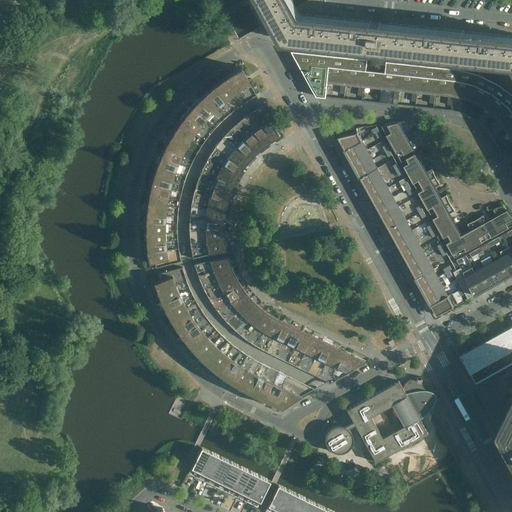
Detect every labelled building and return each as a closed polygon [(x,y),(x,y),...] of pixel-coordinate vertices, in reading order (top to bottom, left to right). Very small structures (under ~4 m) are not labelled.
[(263,0),(268,9),(274,20),(278,27),(282,34),(316,96),(326,97),(327,84),(329,66),(347,68),(365,70),(383,72),(401,74),(419,76),(437,78),(454,80),(475,84),(493,93),(509,107),(511,111),(511,38),(300,16),(299,16),(296,11),(289,0),(263,0)] [(345,86),(347,68),(329,66),(327,84),(341,86),(340,93),(344,94),(345,86)] [(252,87),(240,67),(229,74),(246,101),(248,100),(244,92),(252,87)] [(363,88),(365,70),(347,68),(345,86),(359,88),(358,95),(362,96),(363,88)] [(380,98),(381,90),(383,72),(365,70),(363,88),(376,89),(376,97),(380,98)] [(398,100),(399,92),(401,74),(383,72),(381,90),(394,91),(394,99),(398,100)] [(246,101),(229,74),(221,80),(239,105),(246,101)] [(417,94),(419,76),(401,74),(399,92),(412,93),(411,101),(416,101),(417,94)] [(435,96),(437,78),(419,76),(417,94),(430,95),(429,103),(434,103),(435,96)] [(452,105),(453,97),(454,80),(437,78),(435,96),(448,97),(447,105),(452,105)] [(239,105),(221,80),(213,86),(233,110),(239,105)] [(466,108),(468,101),(475,84),(454,80),(453,97),(464,100),(463,108),(466,108)] [(483,108),(493,93),(475,84),(468,101),(479,107),(476,113),(479,115),(483,108)] [(233,110),(213,86),(205,92),(227,116),(233,110)] [(256,95),(252,87),(244,92),(248,100),(255,95),(255,96),(256,95)] [(227,116),(205,92),(198,99),(197,100),(221,121),(224,118),(227,116)] [(496,119),(509,107),(493,93),(483,108),(492,116),(487,122),(490,124),(496,119)] [(221,121),(197,100),(191,106),(215,127),(221,121)] [(279,136),(270,121),(274,119),(265,104),(262,106),(261,106),(261,107),(252,112),(270,141),(279,136)] [(215,127),(191,106),(185,113),(210,133),(212,130),(215,127)] [(511,128),(511,111),(509,107),(496,119),(503,129),(496,133),(498,136),(505,132),(511,128)] [(270,141),(252,112),(241,120),(263,146),(270,141)] [(210,133),(185,113),(179,121),(205,140),(207,137),(210,133)] [(263,146),(241,120),(232,128),(255,153),(263,146)] [(205,140),(179,121),(173,129),(200,147),(203,143),(205,140)] [(406,136),(403,131),(409,128),(404,121),(381,126),(391,144),(406,136)] [(382,136),(377,127),(371,130),(373,134),(375,133),(378,138),(382,136)] [(255,153),(232,128),(223,137),(249,160),(255,153)] [(200,147),(173,129),(168,138),(196,154),(200,147)] [(345,150),(362,140),(357,132),(338,137),(345,149),(344,150),(345,150)] [(423,167),(420,162),(426,158),(421,150),(402,161),(399,157),(419,147),(415,138),(408,142),(406,136),(391,144),(408,175),(423,167)] [(249,160),(223,137),(215,147),(243,167),(249,160)] [(196,154),(168,138),(164,147),(192,161),(196,154)] [(350,159),(367,150),(362,140),(345,150),(350,159)] [(392,155),(386,144),(382,147),(388,157),(392,155)] [(192,161),(164,147),(160,155),(189,168),(192,161)] [(243,167),(215,147),(208,158),(238,175),(243,167)] [(355,169),(373,159),(367,150),(350,159),(350,160),(351,160),(356,168),(355,169)] [(189,168),(160,155),(156,165),(186,176),(189,168)] [(238,175),(208,158),(202,169),(233,184),(238,175)] [(360,178),(378,169),(373,159),(355,169),(356,169),(361,178),(360,178)] [(403,174),(397,163),(393,165),(399,176),(403,174)] [(186,176),(156,165),(153,174),(183,183),(184,179),(186,176)] [(416,188),(436,177),(432,169),(425,172),(423,167),(408,175),(416,188)] [(233,184),(202,169),(197,181),(229,193),(233,184)] [(366,188),(383,178),(378,169),(360,178),(361,179),(361,178),(366,187),(365,187),(366,188)] [(183,183),(153,174),(150,183),(181,191),(182,187),(183,183)] [(437,193),(434,188),(441,185),(436,177),(416,188),(423,201),(437,193)] [(371,197),(388,188),(383,178),(366,188),(371,197)] [(229,193),(197,181),(194,193),(227,202),(229,193)] [(413,193),(407,182),(403,184),(409,195),(413,193)] [(180,195),(181,191),(150,183),(148,193),(179,199),(180,195)] [(376,207),(394,197),(388,188),(371,197),(371,198),(372,197),(376,206),(376,207)] [(179,203),(179,199),(148,193),(146,203),(178,207),(179,203)] [(225,211),(227,202),(194,193),(191,206),(225,211)] [(430,214),(451,203),(446,195),(440,198),(437,193),(423,201),(430,214)] [(399,207),(394,197),(376,207),(377,207),(382,215),(381,216),(382,216),(399,207)] [(177,211),(178,207),(146,203),(145,213),(177,215),(177,211)] [(452,220),(449,214),(455,211),(451,203),(430,214),(438,228),(449,222),(452,220)] [(511,225),(511,216),(503,205),(494,209),(497,216),(492,218),(494,222),(500,233),(511,225)] [(224,221),(225,211),(191,206),(189,218),(224,221)] [(426,216),(420,206),(416,208),(422,219),(426,216)] [(412,229),(399,207),(382,216),(387,225),(386,225),(387,226),(388,226),(389,229),(388,229),(389,230),(390,230),(395,238),(394,239),(412,229)] [(177,219),(177,215),(145,213),(145,222),(177,223),(177,219)] [(457,223),(466,218),(463,213),(455,218),(457,223)] [(500,233),(494,222),(492,218),(487,221),(483,215),(475,219),(487,240),(500,233)] [(223,230),(223,221),(224,221),(189,218),(189,231),(223,230)] [(487,240),(475,219),(467,224),(471,230),(466,233),(473,247),(487,240)] [(452,220),(449,222),(438,228),(447,244),(461,236),(452,220)] [(176,227),(177,223),(145,222),(145,232),(177,232),(176,227)] [(437,235),(431,225),(427,227),(433,238),(437,235)] [(399,249),(417,239),(412,229),(394,239),(394,240),(395,239),(400,248),(399,248),(399,249)] [(224,240),(223,230),(189,231),(190,244),(224,240)] [(177,240),(177,232),(145,232),(145,242),(177,240)] [(466,233),(461,236),(447,244),(454,258),(473,247),(466,233)] [(490,247),(501,241),(499,237),(488,243),(490,247)] [(405,258),(422,248),(417,239),(399,249),(400,249),(405,257),(404,258),(405,258)] [(178,248),(177,240),(145,242),(146,252),(178,248)] [(226,250),(224,240),(190,244),(192,258),(192,259),(226,250)] [(447,254),(441,243),(437,246),(443,256),(447,254)] [(472,257),(482,251),(480,247),(469,253),(472,257)] [(180,261),(179,256),(178,248),(146,252),(148,262),(154,261),(155,268),(181,261),(180,261)] [(410,268),(427,258),(422,248),(405,258),(410,267),(410,268)] [(511,251),(503,257),(511,273),(511,251)] [(235,275),(231,266),(227,256),(194,264),(194,265),(199,279),(204,290),(235,275)] [(511,273),(503,257),(493,262),(503,279),(511,274),(511,273)] [(415,277),(433,267),(427,258),(410,268),(411,268),(415,276),(415,277)] [(503,279),(493,262),(484,267),(494,285),(494,284),(502,279),(503,280),(503,279)] [(452,276),(449,271),(452,270),(449,265),(443,269),(448,278),(452,276)] [(186,281),(183,273),(182,268),(182,267),(157,274),(159,280),(153,282),(156,292),(186,281)] [(420,286),(438,277),(433,267),(415,277),(416,277),(421,286),(420,286)] [(494,285),(484,267),(474,272),(484,290),(484,289),(493,284),(493,285),(494,285)] [(474,295),(465,278),(466,277),(461,268),(453,272),(459,283),(455,285),(461,296),(465,294),(467,298),(468,299),(469,298),(469,297),(473,295),(474,296),(474,295)] [(474,272),(466,277),(465,278),(474,295),(475,295),(475,294),(483,289),(484,290),(474,272)] [(210,301),(239,283),(235,275),(204,290),(210,301)] [(426,296),(443,286),(438,277),(420,286),(421,287),(421,286),(426,295),(425,296),(426,296)] [(160,301),(189,288),(186,281),(156,292),(160,301)] [(218,312),(245,291),(239,283),(210,301),(218,312)] [(431,305),(448,296),(448,295),(443,286),(426,296),(431,305)] [(164,310),(193,296),(191,292),(189,288),(160,301),(164,310)] [(226,321),(251,298),(245,291),(218,312),(226,321)] [(437,315),(458,303),(452,293),(448,295),(448,296),(431,305),(431,306),(432,305),(437,315)] [(169,319),(197,303),(195,299),(193,296),(164,310),(169,319)] [(235,330),(258,305),(251,298),(226,321),(235,330)] [(174,327),(201,310),(199,306),(197,303),(169,319),(174,327)] [(245,338),(265,311),(258,305),(235,330),(245,338)] [(180,335),(205,316),(203,313),(201,310),(174,327),(180,335)] [(255,345),(273,316),(265,311),(245,338),(255,345)] [(186,343),(210,323),(205,316),(180,335),(186,343)] [(267,352),(281,321),(273,316),(255,345),(267,352)] [(275,356),(290,325),(281,321),(267,352),(275,356)] [(192,350),(216,329),(210,323),(186,343),(192,350)] [(284,360),(299,330),(290,325),(275,356),(284,360)] [(199,357),(221,335),(218,332),(216,329),(192,350),(199,357)] [(511,350),(511,336),(508,329),(498,334),(509,353),(511,350)] [(293,365),(308,334),(299,330),(284,360),(293,365)] [(308,334),(293,365),(302,369),(317,338),(308,334)] [(509,353),(498,334),(489,339),(499,358),(509,353)] [(206,364),(227,340),(224,338),(221,335),(199,357),(206,364)] [(311,374),(326,343),(317,338),(302,369),(311,374)] [(499,358),(489,339),(479,345),(490,363),(499,358)] [(214,371),(233,346),(230,343),(227,340),(206,364),(214,371)] [(320,378),(335,347),(326,343),(311,374),(320,378)] [(490,363),(479,345),(470,350),(480,368),(490,363)] [(222,377),(240,351),(237,348),(233,346),(214,371),(222,377)] [(329,384),(344,352),(335,347),(320,378),(327,381),(326,381),(327,382),(327,381),(329,384)] [(480,368),(470,350),(460,355),(470,374),(480,368)] [(230,382),(247,355),(240,351),(222,377),(230,382)] [(354,370),(353,367),(364,361),(344,352),(329,384),(354,370)] [(238,387),(254,359),(247,355),(230,382),(238,387)] [(247,392),(261,363),(254,359),(238,387),(247,392)] [(255,396),(269,367),(261,363),(247,392),(255,396)] [(264,400),(277,371),(269,367),(255,396),(264,400)] [(272,404),(286,375),(277,371),(264,400),(272,404)] [(306,393),(295,388),(298,381),(286,375),(272,404),(280,408),(306,393)] [(427,433),(420,419),(421,419),(422,418),(423,417),(425,415),(427,413),(428,411),(430,409),(431,408),(432,406),(432,405),(433,404),(434,402),(434,401),(435,399),(435,398),(435,397),(435,396),(435,395),(435,394),(433,393),(432,392),(430,391),(429,391),(427,390),(425,390),(420,382),(421,377),(419,377),(416,377),(414,377),(412,378),(411,379),(410,379),(409,380),(407,381),(406,382),(405,383),(404,384),(404,386),(403,387),(402,388),(398,381),(346,410),(375,462),(427,433)] [(511,408),(510,412),(506,409),(504,405),(488,377),(475,384),(507,443),(508,442),(511,449),(511,408)] [(312,388),(298,381),(295,388),(306,393),(314,389),(313,388),(312,388)] [(198,478),(211,452),(201,447),(188,473),(198,478)] [(208,483),(221,457),(211,452),(198,478),(208,483)] [(218,488),(230,462),(221,457),(208,483),(218,488)] [(386,465),(383,460),(376,464),(379,468),(386,465)] [(227,492),(240,466),(230,462),(218,488),(227,492)] [(237,497),(250,471),(240,466),(227,492),(237,497)] [(247,502),(260,476),(250,471),(237,497),(247,502)] [(257,507),(270,481),(260,476),(247,502),(257,507)] [(267,511),(276,511),(288,490),(278,485),(265,511),(267,511)] [(288,511),(297,494),(288,490),(276,511),(288,511)] [(300,511),(307,499),(297,494),(288,511),(300,511)] [(312,511),(317,504),(307,499),(300,511),(312,511)]
